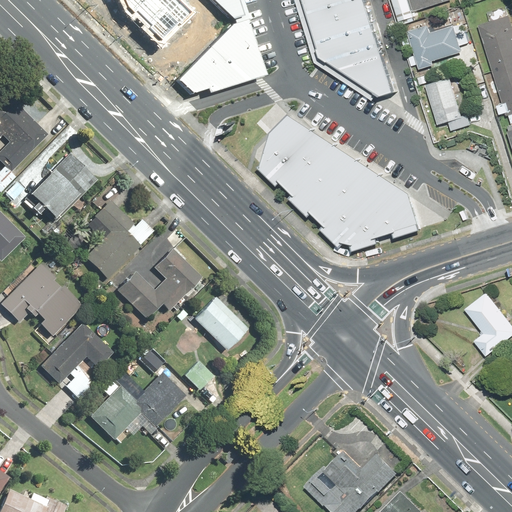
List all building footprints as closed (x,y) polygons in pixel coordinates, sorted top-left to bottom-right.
[(192,13),(179,0),(124,0),(128,8),(164,42),(192,13)] [(214,0),(238,22),(177,80),(192,94),(209,89),(210,90),(211,92),(258,78),(261,77),(268,75),(244,0),(214,0)] [(367,0),(309,0),(330,63),(384,95),(398,94),(367,0)] [(396,0),(402,22),(420,17),(419,11),(455,2),(454,0),(396,0)] [(302,18),(288,5),(277,18),(291,31),(302,18)] [(511,18),(481,27),(511,132),(511,18)] [(434,22),(410,29),(421,65),(468,51),(460,24),(437,30),(434,22)] [(457,74),(428,82),(441,125),(451,122),(454,131),(473,126),(457,74)] [(12,97),(0,109),(0,156),(13,169),(49,133),(12,97)] [(397,102),(364,111),(370,132),(402,123),(397,102)] [(408,194),(287,115),(268,133),(257,170),(275,187),(278,183),(291,196),(288,200),(307,218),(310,215),(322,227),(319,230),(338,249),(342,244),(348,245),(350,252),(376,244),(375,238),(392,233),(393,238),(418,230),(408,194)] [(75,144),(30,190),(58,218),(103,172),(75,144)] [(5,167),(0,171),(0,192),(1,193),(16,177),(5,167)] [(496,170),(484,175),(492,193),(504,189),(496,170)] [(85,256),(109,279),(158,230),(143,216),(137,222),(111,196),(86,222),(103,239),(85,256)] [(0,207),(0,257),(5,262),(30,237),(0,207)] [(57,228),(51,221),(41,230),(47,237),(57,228)] [(87,242),(76,230),(65,242),(76,253),(87,242)] [(137,269),(117,289),(147,318),(164,302),(172,310),(204,278),(171,246),(152,265),(165,278),(156,287),(137,269)] [(40,261),(0,300),(20,321),(30,310),(54,333),(83,304),(40,261)] [(511,339),(511,313),(492,290),(470,309),(488,331),(478,340),(492,356),(511,339)] [(217,293),(193,318),(228,351),(252,327),(217,293)] [(85,320),(40,365),(77,402),(99,381),(92,374),(115,351),(85,320)] [(164,331),(156,338),(164,347),(172,339),(164,331)] [(183,342),(176,347),(185,357),(191,352),(183,342)] [(151,349),(144,356),(157,371),(165,364),(151,349)] [(198,358),(184,372),(201,389),(215,375),(198,358)] [(131,400),(156,424),(187,392),(163,368),(131,400)] [(117,387),(88,416),(112,439),(127,424),(134,432),(148,418),(117,387)] [(316,453),(294,475),(331,511),(363,511),(402,473),(381,452),(365,468),(346,449),(329,466),(316,453)] [(0,466),(0,492),(12,475),(0,466)] [(446,511),(420,485),(393,511),(446,511)] [(67,511),(68,511),(11,486),(0,511),(67,511)]
